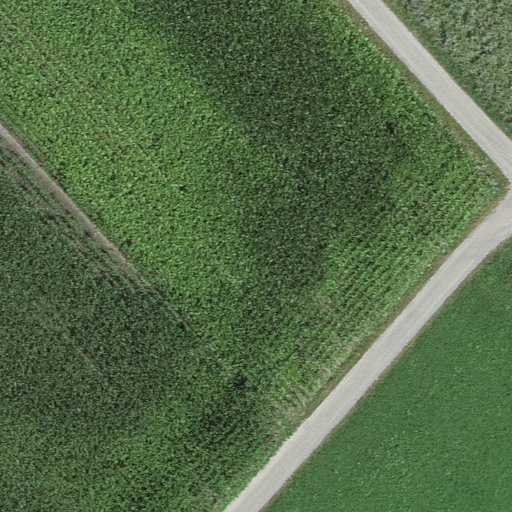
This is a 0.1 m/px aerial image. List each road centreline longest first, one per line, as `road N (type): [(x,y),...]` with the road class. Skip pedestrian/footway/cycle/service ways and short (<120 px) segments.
road 1 (track): [(511,213),(243,511)]
road 2 (track): [(362,0),(511,163)]
